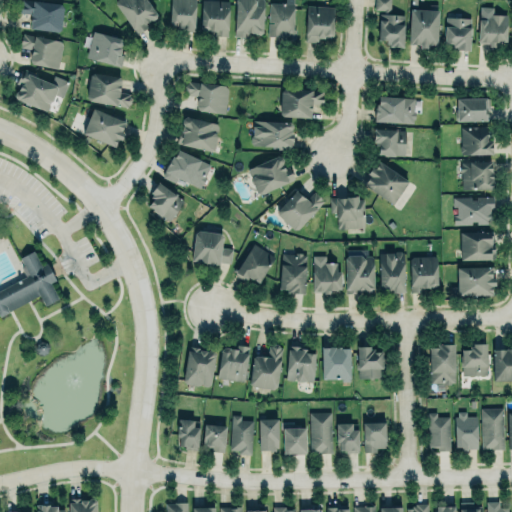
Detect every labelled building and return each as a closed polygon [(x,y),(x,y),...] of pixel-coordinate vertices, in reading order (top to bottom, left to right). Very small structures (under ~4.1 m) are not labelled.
[(61,30),(61,2),(20,0),(19,13),(30,13),(29,29),(61,30)] [(114,0),(114,3),(136,34),(148,26),(145,21),(149,19),(148,18),(152,19),(155,16),(156,13),(146,0),(114,0)] [(194,28),(194,0),(169,0),(169,28),(194,28)] [(227,36),(228,0),(200,0),(200,30),(213,31),(213,35),(227,36)] [(235,0),(234,36),(247,37),(248,31),(252,31),(255,34),(259,35),(262,31),(263,15),(263,0),(235,0)] [(390,10),(389,0),(373,0),(374,10),(390,10)] [(267,35),(282,36),(284,39),(292,39),(295,37),(296,28),(293,28),(294,3),(269,2),(267,35)] [(306,4),(305,33),(305,40),(318,41),(318,37),(324,37),(324,34),(325,36),(329,36),(330,36),(333,33),(334,5),(306,4)] [(408,45),(436,46),(438,9),(409,8),(408,45)] [(480,12),(478,41),(489,42),(489,45),(495,45),(495,40),(502,40),(502,39),(506,40),(507,22),(503,22),(504,13),(480,12)] [(377,39),(386,40),(386,46),(402,46),(403,14),(378,13),(377,39)] [(454,49),(472,50),(472,25),(472,16),(446,15),(446,24),(443,24),(443,43),(450,44),(450,47),(454,47),(454,49)] [(121,65),(124,54),(118,53),(122,39),(119,36),(92,29),(85,56),(121,65)] [(23,32),(22,35),(21,35),(19,43),(21,43),(20,46),(31,48),(29,58),(31,62),(57,68),(62,45),(61,41),(59,41),(59,40),(23,32)] [(44,110),(48,108),(49,104),(48,101),(52,99),(54,93),(62,97),(68,81),(54,75),(51,82),(37,76),(38,73),(24,68),(23,70),(20,69),(14,82),(20,85),(18,89),(15,90),(14,94),(15,97),(44,110)] [(92,71),(118,76),(120,78),(118,91),(129,93),(129,95),(131,98),(130,102),(127,104),(127,106),(89,99),(85,95),(89,73),(92,71)] [(228,86),(185,80),(183,93),(197,95),(195,110),(224,113),(228,86)] [(280,89),(284,87),(312,88),(312,89),(322,90),(322,102),(311,102),(310,116),(282,114),(279,112),(280,89)] [(373,105),(372,121),(413,123),(413,119),(415,119),(415,109),(414,109),(415,96),(378,94),(377,101),(375,101),(375,105),(373,105)] [(456,121),(488,120),(487,108),(490,108),(490,96),(487,96),(487,95),(456,96),(456,109),(454,109),(454,119),(455,119),(456,121)] [(92,106),(81,131),(113,144),(116,137),(120,138),(123,131),(120,129),(124,120),(92,106)] [(212,151),(218,123),(182,116),(176,144),(212,151)] [(291,147),(292,121),(251,120),(250,145),(291,147)] [(461,154),(461,151),(459,152),(459,144),(460,145),(459,125),(486,124),(486,129),(488,129),(488,135),(486,135),(486,140),(492,139),(492,153),(461,154)] [(373,127),(405,129),(404,154),(395,154),(394,155),(384,154),(384,153),(378,152),(378,145),(376,145),(376,141),(372,140),(373,127)] [(177,148),(175,152),(174,155),(172,154),(170,157),(169,157),(168,160),(167,163),(163,169),(164,170),(162,175),(175,181),(177,176),(199,187),(201,183),(202,183),(204,180),(206,176),(204,176),(210,164),(199,159),(200,158),(177,148)] [(288,166),(291,171),(293,178),(260,193),(256,191),(251,179),(252,175),(250,174),(248,170),(249,167),(278,154),(281,156),(282,159),(281,163),(283,163),(283,165),(284,167),(288,166)] [(392,203),(407,180),(377,160),(361,184),(392,203)] [(491,160),(460,161),(460,189),(492,189),(491,160)] [(150,191),(158,181),(176,194),(168,204),(176,210),(169,219),(148,204),(153,197),(150,196),(152,193),(150,191)] [(295,189),(277,209),(276,212),(292,228),(298,228),(324,199),(321,198),(321,197),(314,190),(307,198),(305,196),(304,197),(302,195),(295,189)] [(329,212),(335,212),(336,228),(363,227),(362,196),(328,197),(329,212)] [(452,196),(470,196),(470,199),(475,199),(475,196),(493,196),(492,202),(493,208),(489,208),(489,210),(491,210),(491,214),(491,220),(490,220),(490,223),(453,224),(453,219),(453,214),(456,214),(456,207),(452,206),(452,196)] [(190,262),(219,265),(220,262),(231,263),(233,246),(222,245),(223,235),(221,231),(199,227),(193,231),(190,262)] [(458,231),(459,259),(494,258),(493,244),(491,245),(491,243),(493,241),(493,231),(491,231),(491,230),(458,231)] [(253,243),(238,266),(236,265),(233,270),(235,271),(234,273),(245,281),(248,275),(258,281),(274,256),(253,243)] [(0,288),(0,314),(39,296),(44,305),(58,299),(50,282),(54,280),(46,262),(40,265),(33,250),(17,257),(26,276),(0,288)] [(391,292),(404,291),(403,253),(400,251),(396,250),(394,252),(380,253),(379,255),(379,288),(380,291),(382,292),(383,292),(385,290),(387,290),(389,290),(391,292)] [(279,287),(281,252),(295,253),(295,252),(302,252),(302,254),(306,254),(304,293),(286,292),(286,288),(279,287)] [(312,254),(313,290),(324,290),(324,293),(329,293),(329,289),(340,289),(340,270),(337,271),(337,262),(325,262),(325,254),(312,254)] [(344,257),(348,254),(359,254),(364,257),(366,254),(370,254),(371,257),(373,287),(371,291),(365,291),(364,289),(363,291),(358,292),(356,293),(345,293),(344,257)] [(409,258),(412,256),(433,255),(436,258),(437,284),(433,286),(430,287),(429,284),(428,287),(423,286),(422,291),(410,291),(409,258)] [(456,266),(494,265),(494,285),(491,285),(492,294),(456,295),(456,266)] [(459,347),(467,347),(467,344),(472,344),(472,341),(487,341),(488,375),(460,376),(459,347)] [(252,356),(250,382),(251,385),(271,389),(276,385),(281,347),(279,346),(277,344),(274,343),(272,345),(268,344),(267,355),(255,354),(252,356)] [(429,346),(437,346),(437,343),(454,343),(454,382),(451,382),(450,384),(443,384),(443,389),(436,389),(436,383),(429,383),(429,346)] [(182,379),(188,344),(198,346),(198,349),(206,350),(209,348),(212,349),(215,354),(210,382),(208,385),(205,386),(203,385),(200,383),(197,385),(184,382),(182,379)] [(220,348),(224,346),(236,347),(237,344),(248,345),(243,380),(216,377),(220,348)] [(286,377),(288,344),(299,345),(299,347),(307,347),(306,351),(315,352),(313,379),(310,380),(305,380),(304,378),(302,380),(298,380),(296,378),(293,380),(288,380),(286,377)] [(381,351),(370,351),(370,345),(356,345),(356,377),(381,377),(381,351)] [(321,346),(320,379),(349,379),(349,347),(321,346)] [(491,348),(492,380),(511,379),(511,350),(509,350),(509,347),(491,348)] [(503,448),(481,448),(480,407),(502,407),(503,448)] [(330,411),(308,412),(309,453),(331,452),(330,411)] [(457,411),(457,416),(454,416),(455,446),(461,446),(461,449),(466,449),(466,448),(477,447),(476,416),(466,416),(465,411),(457,411)] [(448,415),(436,415),(435,412),(426,412),(427,449),(449,448),(448,415)] [(177,415),(192,416),(192,424),(198,425),(196,444),(177,443),(178,434),(176,431),(177,415)] [(252,420),(240,419),(240,415),(230,415),(229,449),(237,450),(237,454),(251,454),(252,420)] [(258,418),(258,450),(277,450),(277,418),(258,418)] [(210,447),(201,446),(203,421),(227,423),(224,452),(210,451),(210,447)] [(338,449),(345,449),(345,453),(358,452),(358,427),(352,427),(352,421),(335,421),(335,444),(338,444),(338,449)] [(384,421),(362,422),(363,452),(376,451),(375,448),(385,447),(384,421)] [(282,427),(305,426),(306,452),(283,452),(282,427)] [(66,511),(66,495),(80,495),(80,497),(92,496),(96,499),(96,511),(66,511)] [(485,501),(485,511),(507,511),(507,506),(498,506),(498,500),(485,501)] [(186,511),(186,502),(164,503),(164,511),(186,511)] [(427,502),(427,511),(406,511),(406,507),(412,508),(412,505),(415,505),(415,502),(427,502)] [(458,511),(480,511),(480,505),(472,505),(472,502),(458,502),(458,511)] [(35,503),(35,511),(63,511),(63,509),(57,509),(56,505),(49,505),(49,503),(35,503)] [(352,505),(352,511),(374,511),(374,503),(362,504),(362,505),(352,505)]
